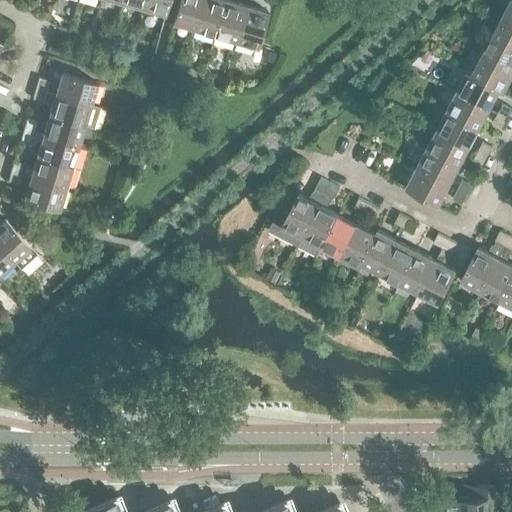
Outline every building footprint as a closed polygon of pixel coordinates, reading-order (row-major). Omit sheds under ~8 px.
[(167,0),(143,0),(142,7),(164,13),(167,0)] [(193,29),(202,0),(178,0),(172,22),(193,29)] [(224,0),(202,0),(193,29),(214,35),(224,0)] [(246,6),(226,0),(224,0),(214,35),(235,42),(246,6)] [(511,0),(510,0),(502,16),(511,21),(511,0)] [(246,6),(235,42),(256,48),(267,12),(246,6)] [(511,21),(502,16),(492,35),(511,45),(511,21)] [(133,40),(141,42),(143,34),(135,32),(133,40)] [(511,45),(492,35),(482,54),(511,70),(511,45)] [(263,46),(260,56),(273,60),(277,50),(263,46)] [(511,70),(482,54),(472,73),(500,89),(504,91),(511,76),(511,70)] [(500,89),(472,73),(468,70),(458,90),(490,107),(500,89)] [(61,71),(55,92),(90,103),(97,81),(61,71)] [(35,86),(45,89),(48,79),(38,76),(35,86)] [(45,89),(35,86),(32,97),(42,100),(45,89)] [(490,107),(458,90),(447,109),(480,126),(490,107)] [(90,103),(55,92),(48,113),(84,124),(90,103)] [(499,111),(508,117),(511,109),(511,106),(504,102),(499,111)] [(480,126),(447,109),(437,128),(470,146),(480,126)] [(508,117),(499,111),(494,121),(503,126),(508,117)] [(48,113),(42,134),(78,144),(84,124),(48,113)] [(36,121),(26,118),(23,128),(33,131),(36,121)] [(30,141),(33,131),(23,128),(20,138),(30,141)] [(470,146),(437,128),(427,147),(460,165),(470,146)] [(78,144),(42,134),(36,154),(72,165),(78,144)] [(493,145),(483,140),(479,149),(488,154),(493,145)] [(427,147),(417,166),(450,184),(460,165),(427,147)] [(483,164),(488,154),(479,149),(473,159),(483,164)] [(36,154),(30,175),(65,186),(72,165),(36,154)] [(23,162),(13,159),(10,169),(20,172),(23,162)] [(450,184),(417,166),(406,186),(439,204),(450,184)] [(17,183),(20,172),(10,169),(7,179),(17,183)] [(65,186),(30,175),(23,197),(59,208),(65,186)] [(324,190),(328,181),(319,176),(314,185),(316,186),(324,190)] [(458,188),(467,193),(472,184),(463,179),(458,188)] [(338,186),(328,181),(324,190),(332,194),(333,195),(338,186)] [(324,190),(316,186),(310,197),(297,191),(292,202),(286,199),(271,228),(299,243),(302,236),(301,235),(324,190)] [(467,193),(458,188),(453,197),(462,202),(467,193)] [(332,194),(324,190),(301,235),(302,236),(321,246),(338,212),(326,206),(332,194)] [(363,211),(368,201),(359,197),(354,206),(363,211)] [(373,216),(378,207),(368,201),(363,211),(373,216)] [(357,222),(338,212),(321,246),(340,255),(357,222)] [(404,227),(409,217),(399,212),(394,222),(404,227)] [(0,221),(0,246),(13,260),(20,268),(37,252),(5,217),(0,221)] [(413,232),(418,222),(409,217),(404,227),(413,232)] [(376,232),(357,222),(340,255),(359,265),(376,232)] [(378,228),(376,232),(359,265),(360,266),(362,262),(380,271),(398,239),(378,228)] [(499,231),(494,240),(504,245),(509,236),(499,231)] [(441,246),(446,237),(438,232),(433,242),(441,246)] [(446,237),(441,246),(451,252),(456,242),(446,237)] [(417,248),(398,239),(380,271),(399,281),(417,248)] [(504,245),(494,240),(488,252),(478,247),(461,279),(480,289),(498,257),(504,245)] [(0,271),(13,260),(0,246),(0,271)] [(441,246),(435,258),(436,259),(418,291),(439,302),(456,269),(445,263),(451,252),(441,246)] [(417,248),(399,281),(418,291),(436,259),(435,258),(417,248)] [(511,277),(511,264),(498,257),(480,289),(500,300),(511,277)] [(276,284),(282,273),(273,269),(268,280),(276,284)] [(511,277),(500,300),(511,305),(511,277)] [(317,309),(321,300),(313,296),(308,304),(317,309)] [(337,311),(334,318),(343,322),(346,315),(337,311)] [(480,340),(484,332),(477,329),(473,337),(480,340)] [(401,346),(406,338),(398,334),(394,343),(401,346)] [(485,511),(486,495),(493,495),(493,484),(470,484),(470,495),(439,495),(439,511),(485,511)] [(344,511),(340,501),(329,506),(318,511),(315,511),(291,511),(286,499),(255,511),(227,511),(223,501),(197,511),(175,511),(169,498),(138,511),(122,511),(115,496),(78,511),(344,511)]
